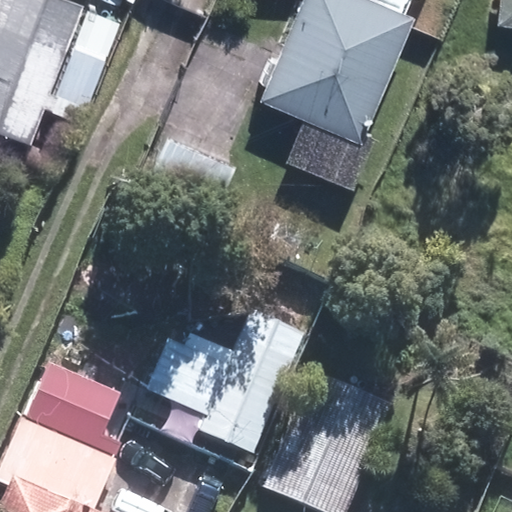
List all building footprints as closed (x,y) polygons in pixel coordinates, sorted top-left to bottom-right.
[(90,0),(0,0),(0,125),(38,140),(90,0)] [(421,11),(414,8),(417,0),(305,0),(266,95),(369,137),(421,11)] [(311,333),(254,307),(232,355),(176,330),(149,391),(202,415),(195,430),(255,457),(311,333)] [(56,364),(30,421),(122,463),(131,444),(106,432),(123,394),(56,364)] [(311,364),(260,486),(322,511),(356,511),(402,402),(311,364)] [(0,509),(0,511),(107,511),(101,509),(122,463),(30,421),(0,484),(0,485),(9,490),(0,509)]
